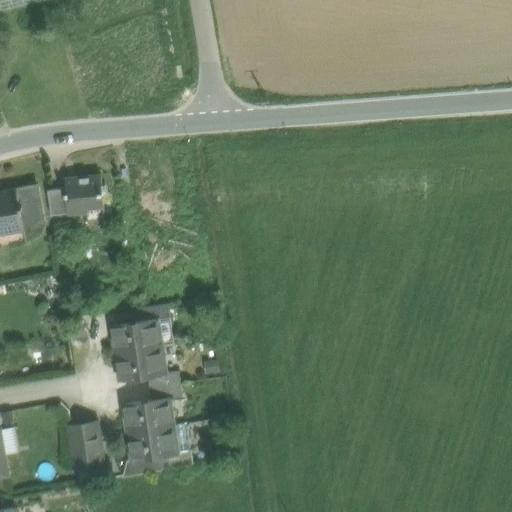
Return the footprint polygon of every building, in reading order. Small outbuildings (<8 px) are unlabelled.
[(0,0),(0,12),(47,0),(0,0)] [(182,66),(175,67),(177,81),(184,80),(182,66)] [(101,175),(77,178),(77,179),(66,180),(67,188),(67,193),(66,193),(68,214),(88,212),(87,207),(104,205),(101,175)] [(36,187),(17,190),(24,226),(24,227),(43,223),(36,187)] [(67,188),(47,190),(51,216),(68,214),(66,193),(67,193),(67,188)] [(17,190),(0,193),(0,233),(2,233),(1,230),(24,226),(17,190)] [(146,278),(134,280),(138,305),(151,303),(146,278)] [(169,303),(137,308),(139,321),(157,318),(157,319),(171,317),(169,303)] [(139,321),(112,325),(116,353),(161,346),(157,319),(157,318),(139,321)] [(161,346),(116,353),(121,380),(166,373),(165,372),(161,346)] [(219,362),(205,363),(206,374),(220,372),(219,362)] [(166,373),(148,376),(150,388),(181,383),(179,370),(165,372),(166,373)] [(181,383),(150,388),(151,400),(169,397),(169,398),(183,396),(181,383)] [(151,400),(124,404),(128,432),(173,425),(169,398),(169,397),(151,400)] [(96,423),(71,427),(80,484),(105,479),(96,423)] [(173,425),(128,432),(133,460),(159,456),(177,453),(177,452),(188,450),(191,447),(187,426),(185,423),(173,425)] [(177,453),(159,456),(162,469),(193,463),(191,450),(188,450),(177,452),(177,453)] [(159,456),(127,461),(123,476),(162,469),(159,456)]
